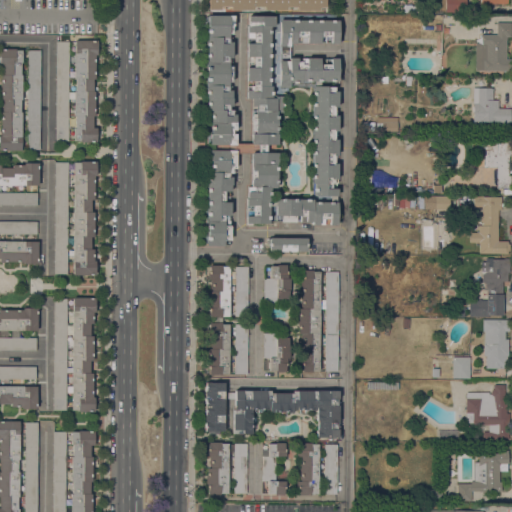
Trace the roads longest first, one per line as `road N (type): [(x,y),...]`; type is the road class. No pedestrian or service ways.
road 1 (primary): [(173,268),(175,0)]
road 2 (primary): [(129,256),(127,492)]
road 3 (primary): [(131,0),(129,193)]
road 4 (primary): [(171,511),(172,371)]
